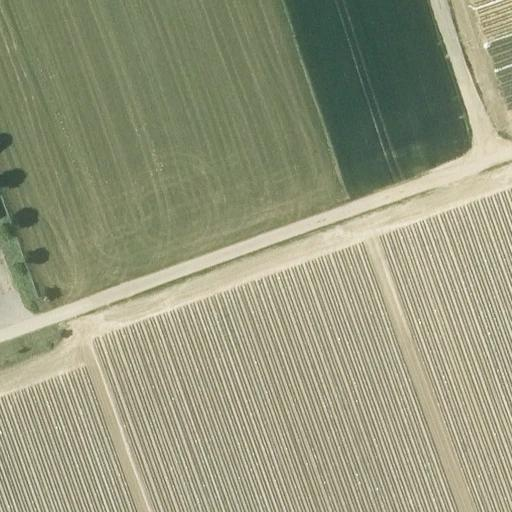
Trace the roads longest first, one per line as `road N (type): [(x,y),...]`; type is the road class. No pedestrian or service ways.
road 1 (track): [(511,169),(0,355)]
road 2 (track): [(450,0),(506,171)]
